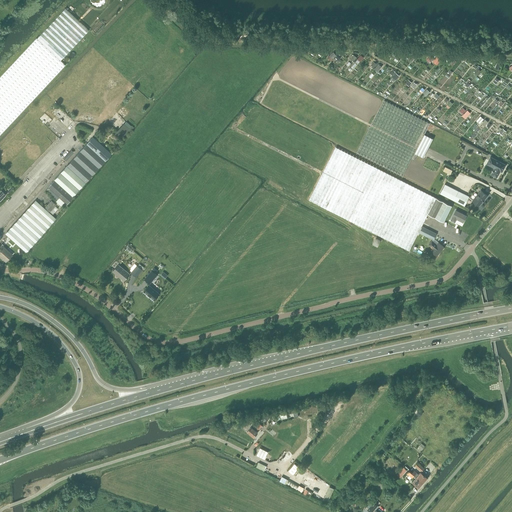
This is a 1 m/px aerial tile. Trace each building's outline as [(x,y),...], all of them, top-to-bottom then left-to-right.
[(36,37),(0,76),(0,133),(65,64),(60,60),(88,30),(65,8),(37,38),(36,37)] [(336,55),(333,51),(326,58),(330,61),(336,55)] [(441,60),(437,56),(432,61),(437,65),(441,60)] [(382,66),(378,64),(374,69),(377,72),(382,66)] [(433,138),(424,134),(429,123),(383,100),(356,152),(402,176),(411,158),(414,159),(417,154),(423,157),(433,138)] [(468,110),(462,115),(465,118),(471,113),(468,110)] [(124,124),(114,134),(120,140),(128,131),(129,132),(133,127),(132,125),(129,128),(124,124)] [(92,137),(86,144),(104,161),(111,154),(92,137)] [(54,180),(47,187),(66,204),(85,184),(84,183),(104,161),(86,144),(54,180)] [(436,197),(336,147),(309,200),(409,250),(418,234),(419,234),(422,226),(428,213),(436,197)] [(497,175),(498,174),(500,170),(502,171),(502,170),(503,168),(505,164),(490,156),(487,164),(488,162),(493,165),(492,167),(494,168),(493,170),(492,171),(493,171),(492,172),(492,173),(492,174),(493,175),(494,176),(495,176),(496,176),(497,176),(497,175)] [(445,184),(440,193),(464,206),(469,196),(445,184)] [(487,195),(481,190),(472,201),(478,206),(487,195)] [(436,197),(428,213),(435,217),(444,201),(436,197)] [(6,233),(26,252),(56,219),(36,200),(6,233)] [(51,201),(45,207),(50,212),(56,205),(51,201)] [(444,201),(435,217),(444,221),(452,205),(444,201)] [(423,226),(420,232),(433,239),(437,233),(423,226)] [(432,240),(429,244),(434,248),(431,251),(437,255),(444,247),(438,242),(437,244),(432,240)] [(2,247),(0,249),(0,255),(6,261),(11,255),(2,247)] [(124,280),(130,274),(118,264),(113,271),(124,280)] [(137,265),(131,271),(137,276),(142,269),(137,265)] [(157,274),(151,270),(144,278),(150,283),(157,274)] [(143,291),(155,301),(160,294),(149,284),(143,291)] [(296,408),(288,410),(289,413),(293,413),(294,417),(298,416),(296,408)] [(255,422),(247,431),(254,437),(258,432),(257,432),(262,426),(260,423),(259,424),(255,422)] [(260,448),(256,455),(264,459),(268,452),(260,448)] [(267,466),(258,462),(256,467),(264,471),(267,466)] [(295,464),(289,471),(293,475),(299,468),(295,464)] [(406,469),(403,467),(397,474),(400,477),(406,469)] [(423,482),(412,473),(409,470),(407,473),(415,480),(413,482),(419,487),(423,482)] [(412,473),(423,482),(427,477),(421,472),(419,474),(414,470),(412,473)] [(367,510),(369,511),(377,511),(376,511),(374,510),(378,506),(374,502),(367,510)]
